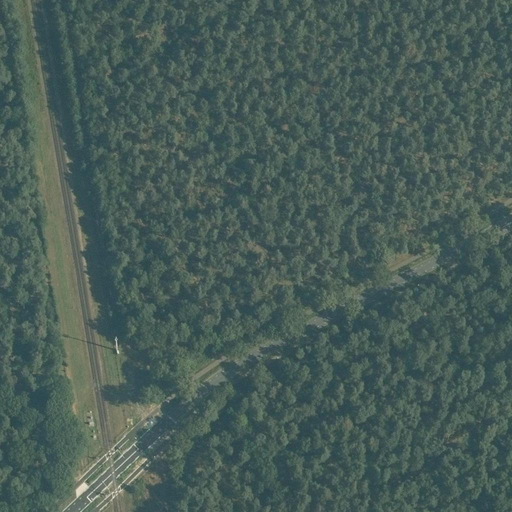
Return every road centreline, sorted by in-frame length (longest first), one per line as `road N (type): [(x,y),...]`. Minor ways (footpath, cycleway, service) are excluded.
road 1 (secondary): [(71,511),(213,382),(499,229)]
road 2 (track): [(148,417),(118,329),(66,0)]
